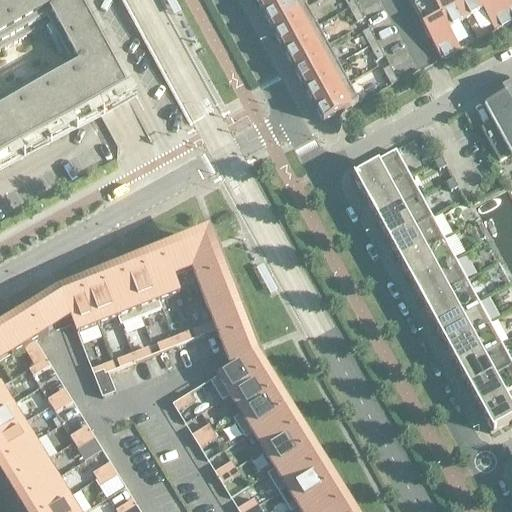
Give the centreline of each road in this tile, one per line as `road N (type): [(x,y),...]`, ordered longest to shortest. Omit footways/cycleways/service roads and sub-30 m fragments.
road 1 (residential): [(319,169),(480,467)]
road 2 (residential): [(291,120),(0,277)]
road 3 (residential): [(511,70),(319,169)]
road 4 (residential): [(283,107),(225,0)]
